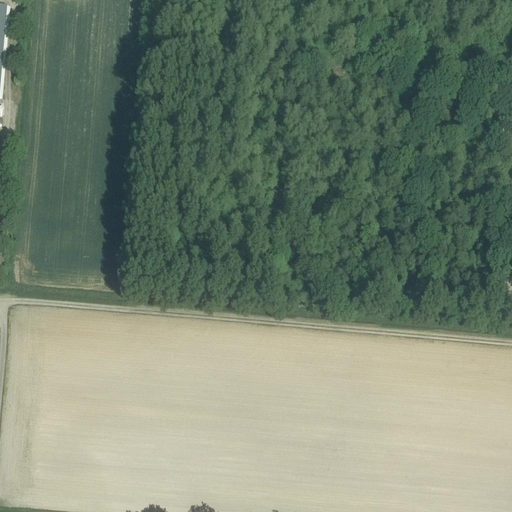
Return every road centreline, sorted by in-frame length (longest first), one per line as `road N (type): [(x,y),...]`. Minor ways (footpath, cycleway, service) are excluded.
road 1 (track): [(511,344),(3,302)]
road 2 (track): [(0,242),(9,139),(19,114),(11,85),(15,0)]
